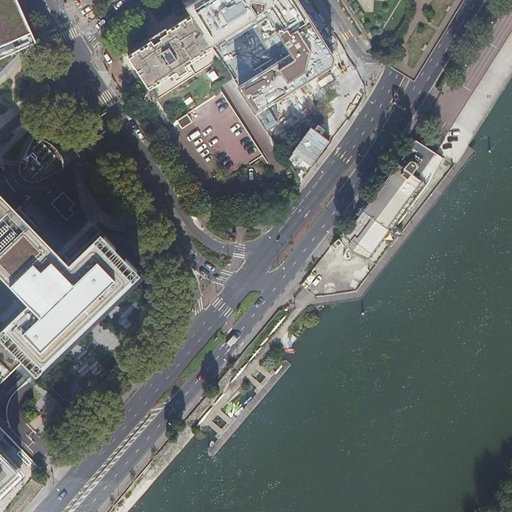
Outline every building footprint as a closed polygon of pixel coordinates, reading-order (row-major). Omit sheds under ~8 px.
[(0,0),(0,78),(23,56),(39,40),(20,0),(0,0)] [(200,0),(187,9),(191,14),(203,33),(226,19),(228,22),(244,12),(243,9),(249,5),(249,0),(264,0),(267,1),(266,7),(281,31),(278,33),(291,54),(245,84),(246,85),(239,89),(249,104),(251,102),(257,111),(319,71),(320,72),(332,64),(326,64),(327,56),(332,57),(325,46),(324,47),(295,0),(200,0)] [(203,33),(191,14),(127,55),(149,88),(159,82),(158,80),(161,77),(163,79),(173,73),(175,78),(191,67),(189,63),(192,61),(191,58),(211,45),(203,33)] [(187,113),(177,120),(182,127),(192,121),(187,113)] [(266,131),(272,140),(275,125),(266,131)] [(424,182),(443,157),(411,136),(338,235),(351,252),(369,259),(406,208),(424,182)] [(38,181),(64,168),(64,163),(62,157),(59,151),(55,146),(51,142),(46,139),(36,138),(33,138),(20,164),(19,170),(20,173),(22,178),(27,182),(32,183),(38,181)] [(0,380),(24,358),(37,372),(90,321),(140,272),(101,231),(69,261),(0,188),(0,380)] [(50,203),(60,215),(73,203),(63,192),(50,203)] [(0,442),(7,450),(15,442),(0,427),(0,479),(15,464),(0,447),(0,442)]
